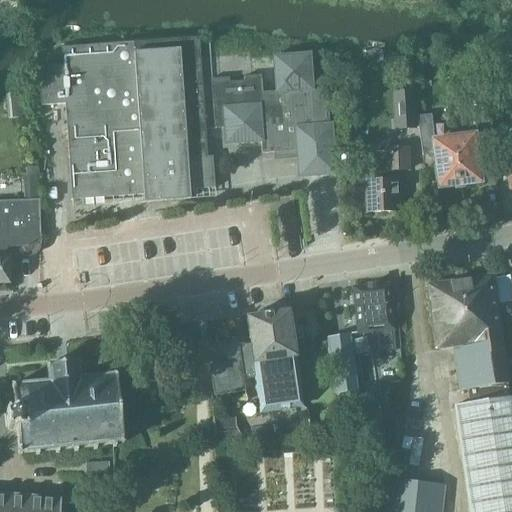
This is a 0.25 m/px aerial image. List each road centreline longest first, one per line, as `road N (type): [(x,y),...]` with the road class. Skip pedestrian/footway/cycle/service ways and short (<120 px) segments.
road 1 (tertiary): [(0,310),(511,238)]
road 2 (track): [(453,511),(454,478),(404,254)]
